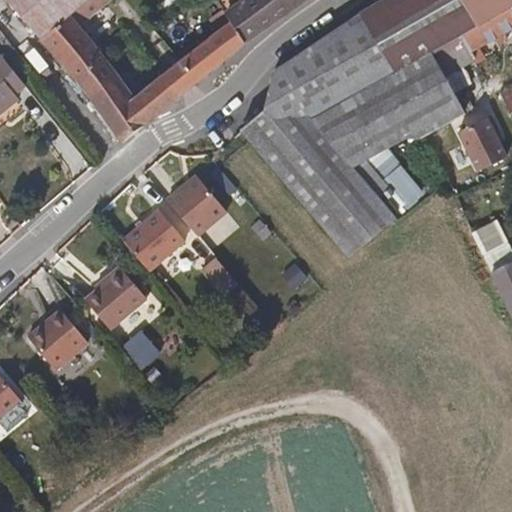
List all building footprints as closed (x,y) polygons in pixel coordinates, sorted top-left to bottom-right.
[(2,0),(40,41),(70,16),(90,0),(2,0)] [(203,0),(220,25),(234,45),(298,0),(240,0),(232,5),(228,0),(203,0)] [(453,47),(510,14),(511,13),(511,0),(378,0),(353,15),(260,75),(282,107),(258,124),(246,108),(246,113),(242,124),(237,134),(232,141),(329,259),(339,272),(370,248),(388,235),(342,177),(395,141),(406,137),(411,145),(454,123),(424,64),(453,47)] [(511,120),(511,13),(510,14),(511,17),(511,93),(489,105),(501,128),(511,120)] [(462,64),(511,35),(511,17),(510,14),(453,47),(462,64)] [(70,16),(40,41),(123,142),(234,45),(220,25),(132,94),(70,16)] [(424,64),(454,123),(486,107),(462,64),(453,47),(424,64)] [(24,86),(1,58),(0,58),(0,112),(19,99),(14,93),(24,86)] [(282,107),(260,75),(245,85),(247,94),(247,103),(246,108),(258,124),(282,107)] [(489,120),(456,134),(475,177),(508,162),(489,120)] [(411,165),(420,159),(411,145),(402,150),(411,165)] [(429,204),(442,194),(420,159),(411,165),(407,168),(429,204)] [(196,234),(225,211),(197,176),(167,198),(196,234)] [(147,267),(184,238),(159,207),(122,236),(147,267)] [(511,254),(496,222),(471,234),(488,267),(511,255),(511,254)] [(198,272),(222,300),(237,287),(214,259),(198,272)] [(111,332),(147,303),(119,268),(101,282),(104,286),(85,301),(111,332)] [(511,335),(511,274),(488,287),(511,335)] [(57,373),(90,346),(63,313),(30,339),(57,373)] [(138,373),(159,357),(140,333),(120,350),(138,373)] [(0,417),(20,402),(0,376),(0,417)]
